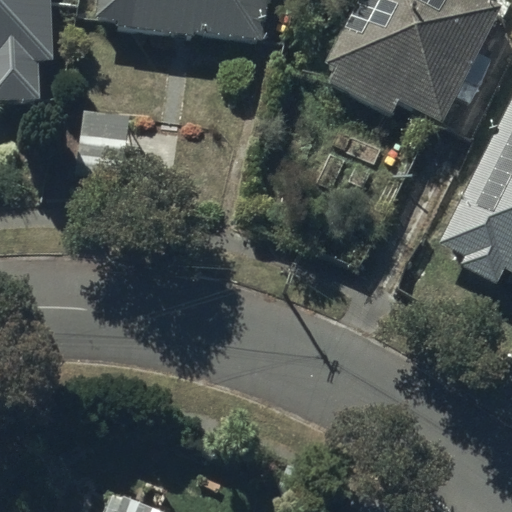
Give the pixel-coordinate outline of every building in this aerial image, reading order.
[(0,0),(0,122),(40,123),(40,80),(56,80),(56,0),(0,0)] [(270,0),(103,0),(98,43),(263,63),(270,0)] [(497,3),(491,0),(349,0),(321,55),(333,61),(322,80),(387,113),(395,97),(438,119),(460,78),(476,86),(490,58),(473,49),(497,3)] [(511,90),(440,237),(460,247),(455,257),(493,275),(498,264),(511,270),(511,90)] [(83,129),(76,197),(126,202),(133,134),(83,129)] [(157,511),(159,508),(120,494),(113,511),(157,511)]
